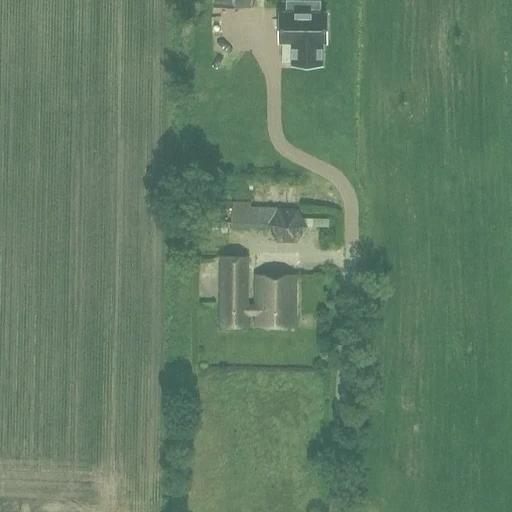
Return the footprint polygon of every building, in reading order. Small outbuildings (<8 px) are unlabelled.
[(251,8),(251,0),(213,0),(213,8),(251,8)] [(319,15),(287,14),(280,14),(280,40),(282,40),(282,61),(293,61),(293,65),(322,65),(322,41),(326,41),(326,15),(319,15)] [(253,91),(254,47),(231,46),(230,90),(253,91)] [(271,171),(315,169),(312,93),(285,94),(286,112),(272,112),(257,112),(257,118),(269,117),(271,171)] [(232,201),(231,229),(268,229),(272,234),(279,244),(297,244),(308,227),(313,227),(313,219),(303,218),(298,210),(279,209),(278,207),(251,207),(251,201),(232,201)] [(295,328),(296,275),(256,275),(255,305),(248,305),(248,257),(222,257),(221,328),(247,328),(248,317),(255,318),(255,327),(295,328)]
